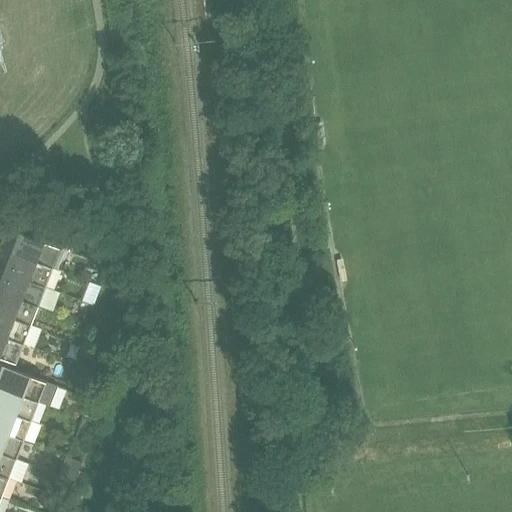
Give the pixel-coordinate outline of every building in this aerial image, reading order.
[(15,241),(11,251),(52,267),(59,247),(11,228),(7,238),(15,241)] [(0,257),(0,268),(44,286),(52,267),(11,251),(7,261),(0,257)] [(0,278),(0,279),(0,290),(37,305),(44,286),(0,268),(0,278)] [(0,312),(30,324),(37,305),(0,290),(0,312)] [(0,334),(22,343),(30,324),(0,312),(0,334)] [(0,356),(15,363),(22,343),(0,334),(0,356)] [(57,386),(0,363),(0,374),(0,375),(0,386),(50,405),(57,386)] [(0,407),(30,420),(37,401),(50,406),(50,405),(0,386),(0,407)] [(0,429),(23,439),(30,420),(0,407),(0,429)] [(0,451),(16,458),(23,439),(0,429),(0,451)] [(0,473),(8,477),(16,458),(0,451),(0,473)] [(0,495),(1,496),(8,477),(0,473),(0,495)]
